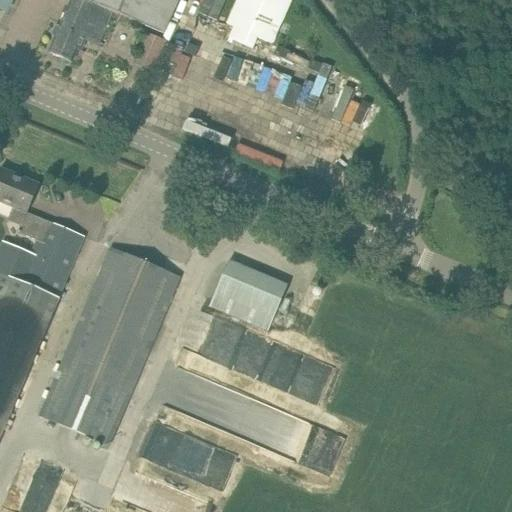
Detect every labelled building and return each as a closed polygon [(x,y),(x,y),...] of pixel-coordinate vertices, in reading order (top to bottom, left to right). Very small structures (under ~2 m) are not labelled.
[(112,12),(85,0),(71,0),(60,27),(55,27),(51,35),(55,38),(48,53),(71,63),(77,50),(81,51),(86,40),(98,45),(112,12)] [(85,0),(112,12),(164,34),(178,0),(85,0)] [(291,0),(236,0),(226,24),(233,27),(228,38),(252,49),(257,38),(272,44),(291,0)] [(165,42),(147,34),(134,64),(152,72),(165,42)] [(185,80),(198,50),(189,46),(176,76),(185,80)] [(248,87),(318,111),(333,65),(275,46),(269,66),(257,62),(248,87)] [(340,76),(331,98),(351,107),(361,84),(340,76)] [(0,441),(84,237),(27,214),(39,184),(1,168),(0,169),(0,203),(13,209),(9,220),(21,226),(18,233),(37,241),(32,254),(2,241),(0,246),(0,441)] [(39,417),(109,446),(130,397),(180,278),(111,249),(60,368),(39,417)] [(269,332),(289,285),(230,259),(209,306),(269,332)] [(30,494),(49,500),(59,465),(40,460),(25,510),(26,510),(30,494)]
